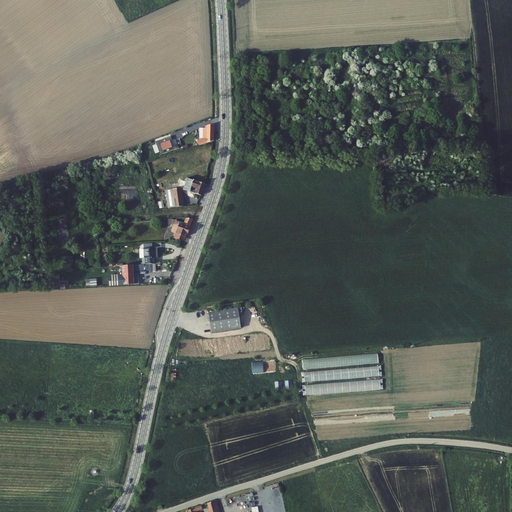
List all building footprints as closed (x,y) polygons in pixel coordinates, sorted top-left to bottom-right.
[(207,131),(203,131),(203,140),(201,140),(197,141),(199,147),(213,142),(215,124),(208,126),(207,131)] [(170,140),(160,143),(163,150),(172,148),(170,140)] [(207,176),(196,173),(196,174),(189,172),(186,184),(193,186),(193,185),(199,187),(204,189),(207,176)] [(174,187),(168,189),(173,206),(186,202),(181,185),(174,187)] [(195,216),(188,215),(187,220),(181,218),(179,218),(179,217),(174,218),(174,217),(170,217),(171,224),(180,222),(181,223),(178,233),(179,233),(178,238),(186,240),(189,231),(190,231),(195,216)] [(158,242),(147,243),(149,257),(160,256),(158,242)] [(136,266),(125,267),(125,269),(120,269),(120,273),(126,272),(127,285),(142,284),(141,277),(137,277),(136,266)] [(120,273),(111,274),(112,287),(127,285),(126,272),(120,273)] [(208,310),(211,332),(241,328),(238,307),(208,310)] [(354,367),(353,356),(302,359),(303,369),(354,367)] [(252,362),(252,373),(263,372),(263,361),(252,362)] [(379,367),(303,371),(304,381),(380,377),(379,367)] [(306,394),(383,390),(383,384),(380,385),(380,380),(305,384),(306,394)] [(221,511),(220,503),(212,505),(213,511),(221,511)]
